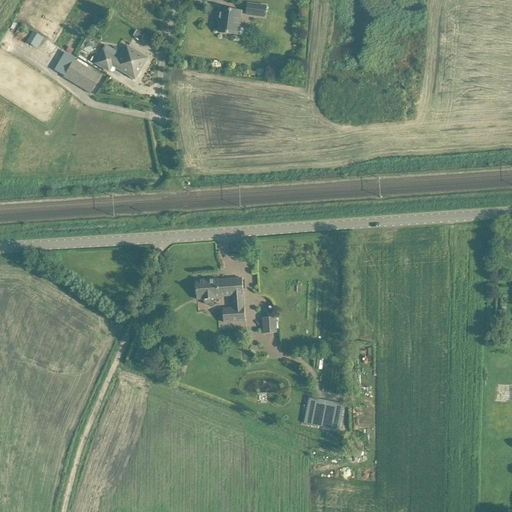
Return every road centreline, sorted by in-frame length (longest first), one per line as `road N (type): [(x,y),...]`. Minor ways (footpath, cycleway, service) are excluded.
road 1 (secondary): [(511,212),(0,247)]
road 2 (track): [(63,511),(163,237)]
road 3 (unclassified): [(173,0),(160,68),(164,125)]
